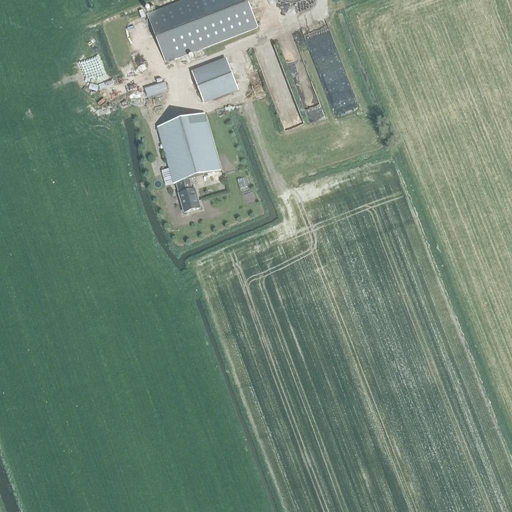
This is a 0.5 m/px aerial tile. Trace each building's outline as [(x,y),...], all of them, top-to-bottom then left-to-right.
[(256,29),(244,0),(188,0),(146,16),(164,64),(256,29)] [(273,45),(259,51),(269,77),(276,74),(275,70),(282,67),(273,45)] [(192,73),(194,79),(204,104),(238,91),(226,59),(192,73)] [(151,102),(150,98),(172,91),(170,82),(141,90),(144,104),(151,102)] [(203,115),(157,128),(165,156),(173,185),(175,185),(183,214),(196,210),(201,209),(196,189),(192,190),(190,180),(219,172),(203,115)]
